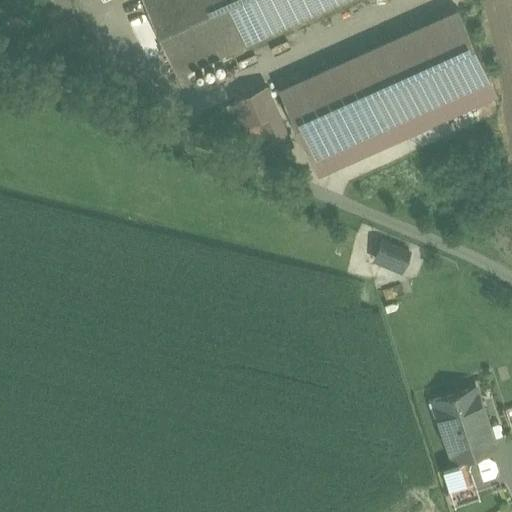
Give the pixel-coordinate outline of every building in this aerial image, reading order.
[(146,0),(184,84),(185,84),(180,71),(338,0),(146,0)] [(451,2),(274,81),(304,149),(481,70),(451,2)] [(76,18),(47,31),(54,45),(83,32),(76,18)] [(388,238),(378,260),(408,274),(418,252),(388,238)] [(458,381),(423,392),(428,406),(420,409),(435,454),(477,441),(458,381)] [(458,457),(437,464),(448,496),(469,489),(458,457)]
